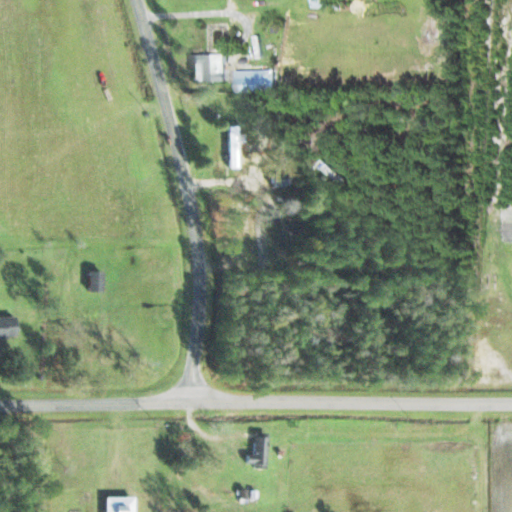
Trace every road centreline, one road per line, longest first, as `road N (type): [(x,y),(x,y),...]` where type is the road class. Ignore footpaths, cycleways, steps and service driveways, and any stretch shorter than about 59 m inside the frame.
road 1 (residential): [(0,404),(511,398)]
road 2 (residential): [(192,401),(199,244),(139,0)]
